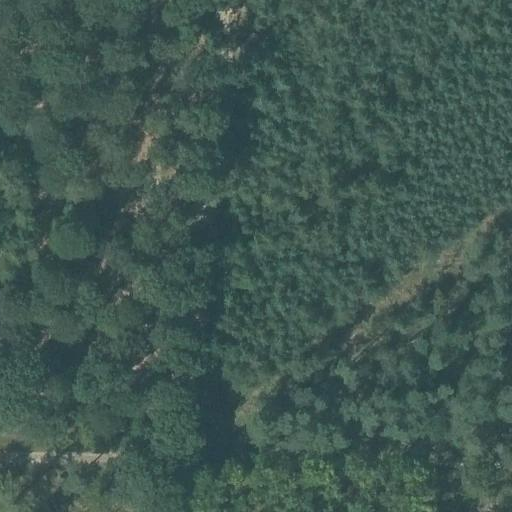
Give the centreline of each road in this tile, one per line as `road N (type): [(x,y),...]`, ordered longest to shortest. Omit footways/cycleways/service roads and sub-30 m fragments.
road 1 (track): [(194,464),(240,0)]
road 2 (track): [(511,470),(194,464)]
road 3 (track): [(0,459),(194,464)]
